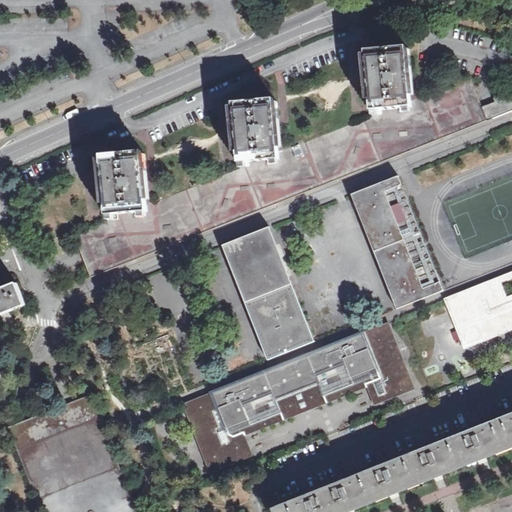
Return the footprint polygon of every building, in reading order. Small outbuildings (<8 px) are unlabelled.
[(388,109),(400,108),(401,112),(411,112),(410,107),(412,107),(411,101),(408,71),(406,47),(365,50),(368,81),(369,93),(371,110),(372,110),(372,115),(375,115),(382,114),(382,110),(388,109)] [(495,102),(482,107),(488,120),(511,110),(511,64),(507,66),(511,77),(511,85),(504,89),(499,87),(494,99),(495,102)] [(154,203),(147,206),(111,220),(74,234),(83,257),(91,278),(118,267),(488,120),(482,107),(480,103),(470,77),(418,98),(411,101),(375,115),(306,142),(285,151),(279,153),(244,167),(194,187),(154,203)] [(268,160),(269,165),(279,164),(278,159),(279,159),(279,153),(276,122),(274,98),(233,102),(236,132),(237,145),(239,163),(240,162),(241,167),(244,167),(250,167),(250,162),(268,160)] [(146,211),(147,211),(147,206),(142,151),(101,155),(104,185),(104,192),(105,197),(106,215),(108,215),(108,220),(111,220),(118,219),(118,214),(136,212),(136,217),(146,216),(146,211)] [(352,195),(398,309),(444,291),(399,176),(376,185),(372,187),(352,195)] [(316,342),(270,227),(252,234),(247,236),(224,245),(269,360),(316,342)] [(498,281),(448,300),(466,346),(511,327),(511,298),(506,301),(498,281)] [(0,315),(6,313),(26,305),(17,283),(0,289),(0,315)] [(371,390),(376,403),(411,389),(386,324),(190,402),(216,468),(251,454),(243,433),(299,410),(296,402),(307,398),(310,406),(373,381),(376,388),(371,390)] [(11,428),(10,430),(24,464),(42,511),(137,511),(137,509),(123,474),(101,420),(93,397),(89,396),(69,404),(50,411),(32,418),(12,426),(11,428)] [(511,418),(278,511),(349,511),(351,511),(395,494),(439,476),(483,459),(511,447),(511,418)]
